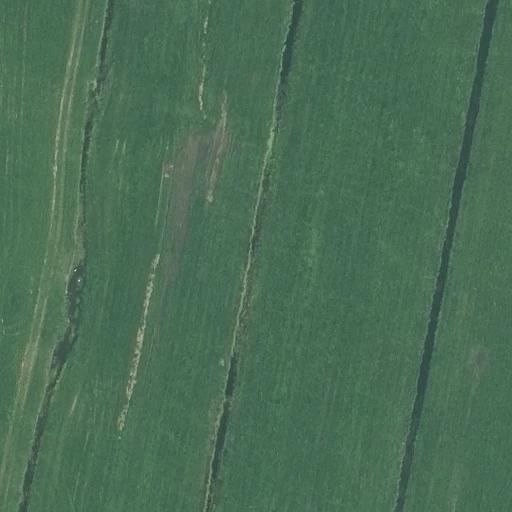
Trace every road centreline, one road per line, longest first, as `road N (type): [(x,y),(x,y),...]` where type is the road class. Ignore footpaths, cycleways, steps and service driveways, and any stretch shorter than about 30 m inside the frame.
road 1 (track): [(178,0),(158,109),(0,81)]
road 2 (track): [(296,139),(158,109)]
